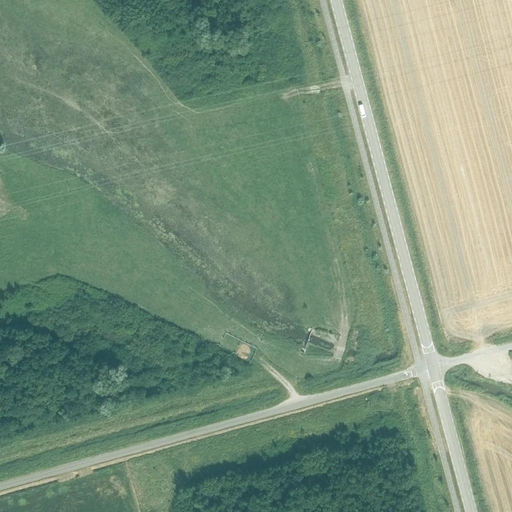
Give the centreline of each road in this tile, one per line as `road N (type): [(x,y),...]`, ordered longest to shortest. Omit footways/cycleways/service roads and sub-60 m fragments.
road 1 (track): [(420,371),(333,328),(181,102),(87,0)]
road 2 (unclassified): [(0,487),(434,368)]
road 3 (tertiary): [(434,368),(335,0)]
road 4 (tertiary): [(471,511),(434,368)]
